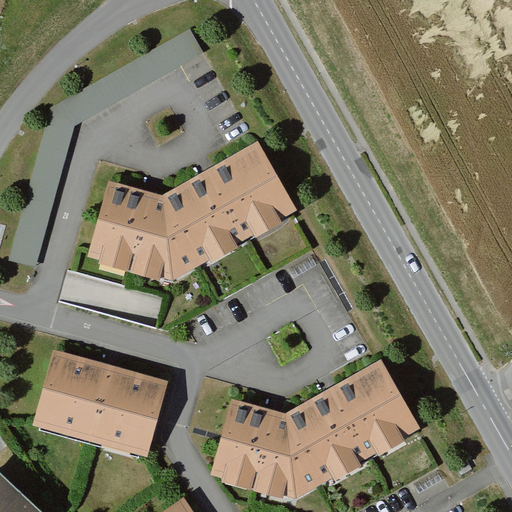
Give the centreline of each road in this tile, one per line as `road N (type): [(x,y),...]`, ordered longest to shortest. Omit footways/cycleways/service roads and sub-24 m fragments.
road 1 (tertiary): [(511,455),(253,0)]
road 2 (residential): [(196,358),(300,303),(328,356),(284,383)]
road 3 (residential): [(89,139),(179,86),(207,141),(164,165)]
road 4 (residential): [(0,138),(49,72),(139,0)]
road 5 (residential): [(41,313),(89,139)]
road 6 (residential): [(196,358),(173,442),(221,511)]
road 7 (residential): [(41,313),(196,358)]
